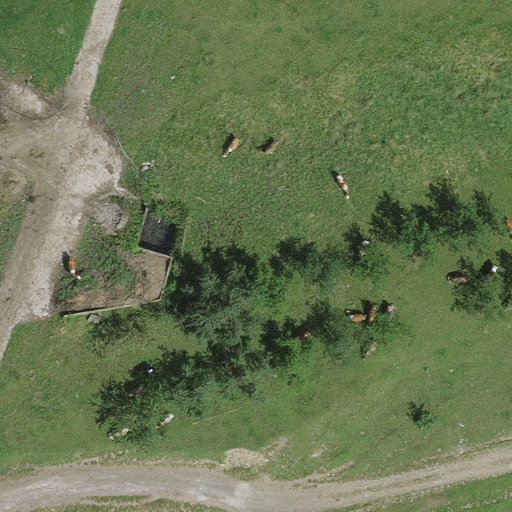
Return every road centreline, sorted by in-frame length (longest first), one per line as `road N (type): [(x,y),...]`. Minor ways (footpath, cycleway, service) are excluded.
road 1 (track): [(0,342),(112,0)]
road 2 (track): [(266,511),(225,486),(185,480),(136,481),(0,507)]
